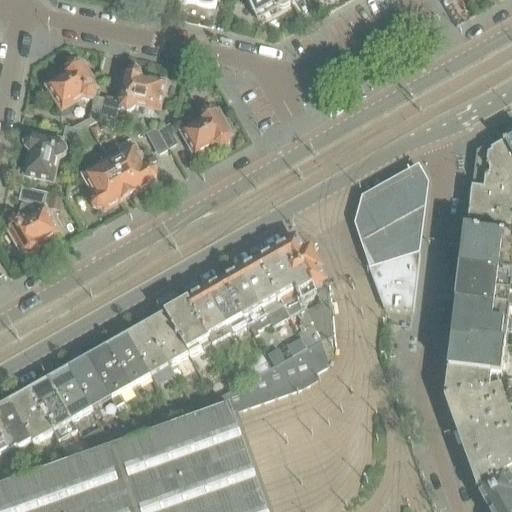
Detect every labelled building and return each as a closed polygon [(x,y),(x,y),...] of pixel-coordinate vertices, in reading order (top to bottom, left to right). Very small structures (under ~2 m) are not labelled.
[(215,11),(217,0),(175,0),(175,3),(179,3),(184,7),(189,6),(196,7),(201,9),(207,11),(212,11),(215,11)] [(290,0),(244,0),(258,24),(280,11),(283,12),(290,9),(290,5),(293,4),(290,0)] [(98,91),(83,68),(81,69),(76,66),(70,66),(67,72),(67,78),(48,90),(51,98),(56,103),(63,114),(82,101),(87,104),(93,103),(96,98),(96,92),(98,91)] [(165,94),(165,87),(165,86),(142,81),(140,76),(136,72),(130,74),(126,78),(124,78),(119,105),(121,105),(122,111),(127,115),(132,113),(136,109),(159,113),(162,101),(165,94)] [(103,123),(107,103),(95,100),(90,123),(98,125),(101,123),(103,123)] [(122,111),(121,105),(119,105),(107,103),(103,123),(117,126),(119,113),(122,111)] [(232,139),(218,115),(216,116),(211,113),(205,113),(202,118),(202,124),(182,135),(188,147),(191,154),(195,160),(216,148),(221,151),(227,151),(230,146),(230,140),(232,139)] [(178,148),(173,138),(179,135),(174,125),(159,134),(169,153),(178,148)] [(102,136),(97,128),(92,131),(97,140),(102,136)] [(80,148),(83,134),(83,133),(65,129),(62,145),(80,148)] [(169,153),(159,134),(154,133),(146,137),(159,160),(169,153)] [(57,163),(63,161),(67,156),(65,151),(61,147),(61,145),(34,139),(34,141),(28,143),(24,147),(26,152),(30,156),(26,179),(33,182),(40,182),(53,185),(57,163)] [(157,174),(152,171),(146,171),(134,150),(122,157),(118,150),(105,157),(98,143),(89,148),(98,163),(106,159),(109,165),(130,201),(155,186),(154,185),(157,180),(157,174)] [(511,159),(505,147),(492,154),(487,149),(477,155),(470,215),(511,220),(511,159)] [(130,201),(109,165),(84,179),(96,199),(93,204),(93,210),(98,213),(104,213),(105,215),(130,201)] [(374,199),(366,226),(385,270),(421,260),(430,255),(439,186),(428,169),(374,199)] [(57,229),(52,224),(48,218),(44,211),(47,196),(22,191),(19,204),(23,205),(22,207),(30,221),(25,224),(20,221),(14,221),(11,226),(11,232),(9,233),(23,257),(25,256),(30,259),(36,259),(39,254),(39,248),(59,237),(57,229)] [(511,220),(470,215),(467,237),(511,240),(511,220)] [(511,315),(511,240),(467,237),(458,308),(511,315)] [(413,316),(420,258),(413,246),(410,247),(411,249),(399,256),(372,271),(371,269),(369,271),(384,313),(413,316)] [(322,280),(323,280),(319,272),(319,271),(317,266),(316,267),(315,264),(310,254),(304,258),(299,249),(298,249),(292,248),(292,247),(276,255),(303,306),(317,298),(322,307),(308,315),(325,344),(333,340),(328,288),(326,288),(322,281),(322,280)] [(303,306),(276,255),(275,256),(275,257),(259,266),(284,311),(290,322),(297,318),(303,327),(299,330),(302,335),(298,338),(301,342),(307,353),(321,346),(325,344),(308,315),(303,306)] [(284,311),(259,266),(241,276),(266,320),(284,311)] [(266,320),(241,276),(224,286),(250,331),(255,341),(260,338),(258,335),(270,329),(266,320)] [(250,331),(224,286),(206,296),(231,341),(231,342),(250,331)] [(231,341),(206,296),(189,306),(212,348),(214,350),(231,341)] [(212,348),(189,306),(167,318),(190,359),(191,360),(212,348)] [(503,381),(511,315),(458,308),(457,317),(450,375),(503,381)] [(190,359),(167,318),(167,317),(146,329),(169,370),(190,359)] [(169,370),(146,329),(126,340),(150,381),(169,370)] [(150,381),(126,340),(108,350),(132,392),(137,400),(144,395),(140,387),(150,381)] [(307,353),(301,342),(287,351),(292,361),(307,353)] [(266,511),(233,418),(304,393),(319,385),(316,378),(329,371),(321,346),(307,353),(292,361),(288,364),(272,373),(255,382),(237,392),(225,399),(229,410),(219,414),(200,421),(179,428),(166,433),(164,433),(160,435),(149,438),(135,443),(129,446),(126,447),(112,451),(110,452),(102,455),(92,459),(81,463),(26,482),(24,483),(12,487),(3,490),(0,491),(0,511),(266,511)] [(132,392),(108,350),(88,362),(111,403),(117,412),(124,407),(119,399),(132,392)] [(272,373),(263,357),(247,366),(252,376),(255,382),(272,373)] [(111,403),(88,362),(69,373),(92,414),(111,403)] [(92,414),(69,373),(50,383),(73,426),(92,414)] [(502,391),(503,381),(450,375),(446,403),(464,397),(466,405),(502,391)] [(237,392),(255,382),(252,376),(247,378),(248,379),(233,387),(237,392)] [(73,426),(50,383),(31,394),(54,436),(59,445),(78,434),(73,426)] [(511,448),(511,419),(502,391),(466,405),(464,397),(446,403),(468,465),(511,448)] [(54,436),(31,394),(10,406),(32,445),(34,448),(54,436)] [(32,445),(10,406),(0,411),(0,435),(11,455),(17,452),(19,453),(32,445)] [(219,414),(215,406),(195,412),(200,421),(219,414)] [(11,455),(0,435),(0,459),(9,454),(10,456),(11,455)] [(126,447),(123,438),(109,443),(112,451),(126,447)] [(511,474),(511,448),(468,465),(478,493),(511,474)] [(46,458),(42,451),(37,453),(42,461),(46,458)] [(92,459),(87,451),(77,457),(81,463),(92,459)] [(46,472),(39,461),(28,467),(35,478),(46,472)] [(511,511),(511,474),(478,493),(488,511),(511,511)] [(21,475),(1,482),(3,490),(12,487),(24,483),(21,475)]
